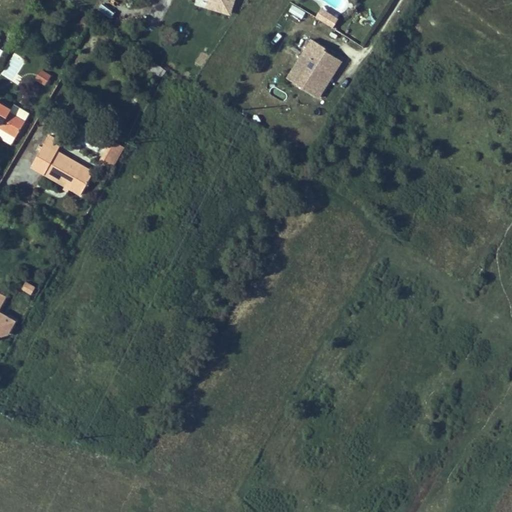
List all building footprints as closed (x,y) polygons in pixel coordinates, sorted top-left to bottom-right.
[(231,15),(234,0),(195,0),(194,5),(231,15)] [(111,16),(115,10),(101,3),(98,8),(111,16)] [(295,3),(290,10),(302,18),(306,11),(295,3)] [(322,5),(315,16),(332,27),(339,16),(322,5)] [(334,73),(342,61),(323,49),(325,46),(312,38),(302,53),(314,61),(309,69),(306,67),(296,82),(319,97),(328,81),(325,79),(330,71),(334,73)] [(34,76),(44,84),(52,74),(42,67),(34,76)] [(328,81),(334,73),(330,71),(325,79),(328,81)] [(0,121),(2,123),(0,126),(16,136),(25,121),(9,112),(10,109),(0,102),(0,121)] [(75,137),(97,150),(104,138),(82,125),(75,137)] [(80,194),(93,171),(57,151),(61,143),(49,135),(31,166),(44,173),(80,194)] [(112,139),(105,152),(114,157),(121,144),(112,139)] [(110,165),(114,157),(105,152),(101,159),(110,165)] [(14,321),(0,312),(0,306),(1,305),(0,300),(0,333),(2,334),(8,333),(14,321)]
